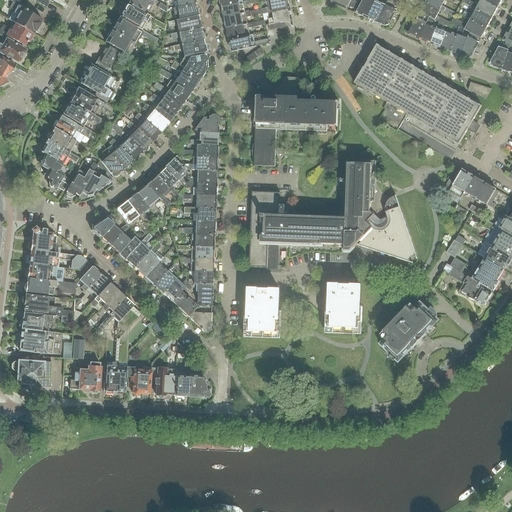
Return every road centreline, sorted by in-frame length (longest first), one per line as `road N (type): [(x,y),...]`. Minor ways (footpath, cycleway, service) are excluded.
road 1 (residential): [(511,301),(433,390),(396,414),(310,423),(221,420)]
road 2 (residential): [(222,366),(236,178),(229,87)]
road 3 (residential): [(221,420),(0,406)]
road 4 (residential): [(229,87),(202,102),(128,182),(65,221)]
road 5 (residential): [(222,366),(65,221)]
road 6 (unclassified): [(90,0),(41,81),(0,109)]
